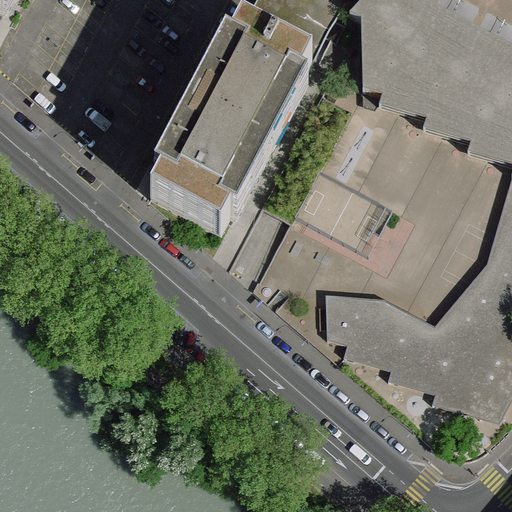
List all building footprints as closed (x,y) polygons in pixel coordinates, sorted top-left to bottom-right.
[(12,0),(0,0),(0,17),(1,15),(4,17),(12,0)] [(262,0),(252,24),(264,29),(293,25),(319,36),(330,35),(344,0),(320,0),(321,7),(333,6),(335,18),(314,21),(305,17),(284,19),(271,14),(308,9),(288,0),(262,0)] [(511,56),(406,0),(380,0),(352,19),(362,24),(363,95),(383,101),(381,109),(428,123),(424,133),(472,147),(470,156),(511,169),(511,56)] [(312,69),(243,32),(233,50),(230,48),(194,115),(270,156),(306,89),(303,88),(312,69)] [(270,156),(194,115),(158,182),(161,184),(151,202),(221,240),(231,221),(234,223),(270,156)] [(511,255),(511,191),(488,267),(434,328),(453,339),(507,274),(511,255)] [(511,255),(507,274),(453,339),(434,328),(386,303),(327,299),(328,343),(348,350),(346,358),(393,372),(390,382),(437,395),(434,405),(481,418),(480,423),(497,427),(511,398),(511,255)]
